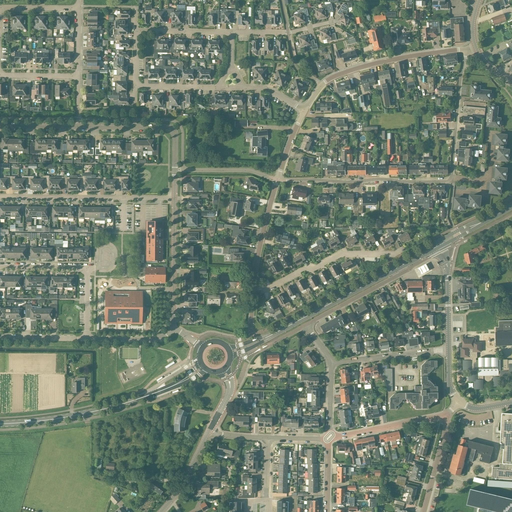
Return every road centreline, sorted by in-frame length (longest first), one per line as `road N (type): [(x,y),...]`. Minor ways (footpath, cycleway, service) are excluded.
road 1 (residential): [(174,198),(175,137),(168,128),(0,125)]
road 2 (residential): [(305,110),(340,74),(466,49)]
road 3 (tertiary): [(0,423),(72,416),(171,386)]
road 4 (residential): [(277,180),(451,177)]
road 5 (residential): [(0,196),(174,198)]
road 6 (residential): [(253,287),(342,254),(400,250)]
road 7 (tertiary): [(275,333),(402,265)]
road 8 (residential): [(172,327),(174,198)]
road 9 (residential): [(451,177),(466,49)]
road 10 (residential): [(448,414),(329,438)]
